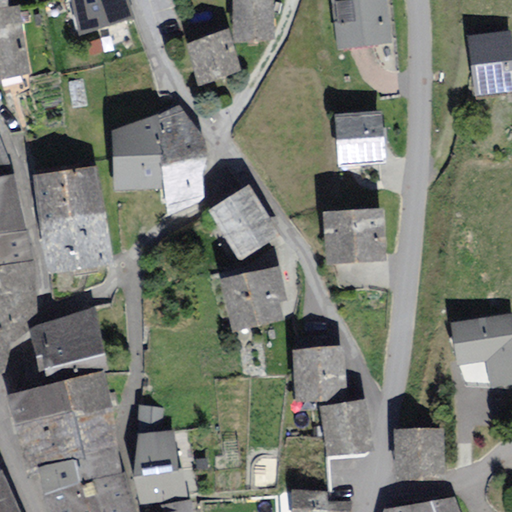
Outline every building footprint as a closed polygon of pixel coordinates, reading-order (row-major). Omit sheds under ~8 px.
[(78,0),(86,24),(128,11),(124,0),(78,0)] [(273,33),(271,0),(238,0),(240,34),(273,33)] [(389,34),(385,0),(337,0),(342,40),(389,34)] [(17,5),(0,7),(0,71),(26,67),(17,5)] [(205,12),(183,17),(188,38),(210,32),(205,12)] [(237,67),(225,29),(190,41),(202,78),(237,67)] [(511,85),(511,57),(509,30),(472,34),(479,89),(511,85)] [(202,141),(179,107),(161,113),(166,182),(167,209),(204,195),(202,141)] [(379,110),(338,113),(341,157),(382,155),(379,110)] [(119,185),(166,182),(161,113),(116,126),(119,185)] [(0,168),(14,167),(0,143),(0,168)] [(98,165),(40,172),(50,263),(108,257),(98,165)] [(0,228),(24,224),(14,167),(0,168),(0,228)] [(276,231),(246,184),(213,205),(242,252),(276,231)] [(382,207),(327,210),(330,255),(384,251),(382,207)] [(0,228),(0,258),(29,254),(25,234),(24,224),(0,228)] [(37,307),(29,254),(0,258),(0,365),(5,365),(37,307)] [(283,296),(277,265),(227,275),(236,322),(282,313),(279,297),(283,296)] [(34,325),(49,380),(98,368),(107,365),(92,310),(34,325)] [(511,376),(511,314),(456,322),(461,359),(490,355),(493,379),(511,376)] [(344,391),(341,344),(296,347),(299,394),(344,391)] [(107,403),(98,368),(49,380),(10,390),(17,419),(74,404),(76,411),(107,403)] [(372,444),(367,398),(324,403),(330,449),(372,444)] [(30,467),(41,464),(118,444),(107,403),(76,411),(74,404),(17,419),(30,467)] [(441,470),(441,427),(398,427),(398,470),(441,470)] [(173,431),(140,432),(132,471),(141,499),(186,491),(173,431)] [(41,464),(47,488),(124,468),(118,444),(41,464)] [(53,511),(106,511),(134,505),(132,499),(124,468),(47,488),(53,511)] [(0,472),(0,511),(17,511),(11,497),(0,472)] [(349,511),(350,501),(325,500),(325,489),(297,489),(296,511),(349,511)] [(387,511),(457,511),(452,497),(390,507),(387,511)] [(164,511),(162,511),(193,511),(191,498),(162,503),(164,511)]
